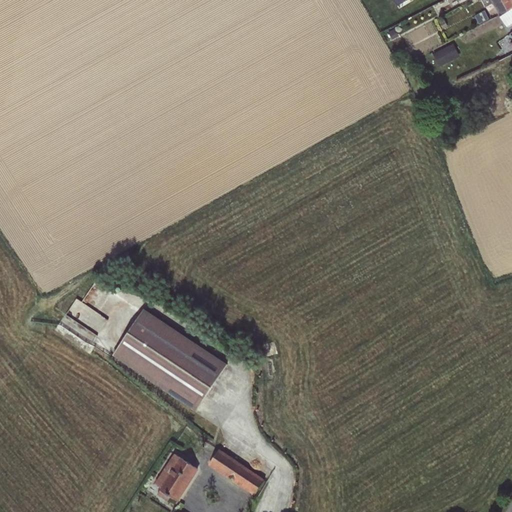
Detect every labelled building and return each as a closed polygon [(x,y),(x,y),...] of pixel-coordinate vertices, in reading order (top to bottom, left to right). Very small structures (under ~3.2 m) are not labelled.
[(511,0),(478,0),(479,1),(480,0),(481,0),(485,7),(492,3),(498,15),(511,7),(511,0)] [(485,11),(474,16),(479,24),(489,19),(485,11)] [(395,28),(388,32),(392,40),(399,36),(395,28)] [(452,44),(433,54),(439,66),(459,56),(452,44)] [(144,308),(113,355),(196,411),(227,364),(144,308)] [(219,449),(208,465),(229,479),(229,477),(234,480),(233,481),(254,495),(264,479),(219,449)] [(174,454),(154,483),(159,487),(158,489),(160,490),(157,494),(168,501),(171,497),(178,501),(198,470),(174,454)]
